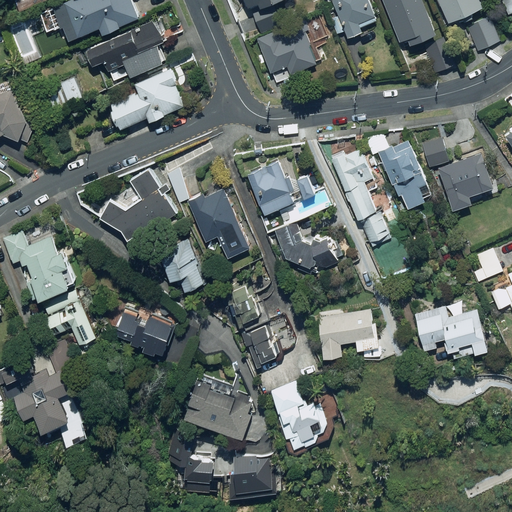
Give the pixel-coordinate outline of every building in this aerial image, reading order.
[(69,0),(42,12),(50,29),(64,24),(70,39),(102,26),(105,33),(144,17),(136,0),(69,0)] [(370,0),(335,0),(348,32),(350,37),(365,31),(363,26),(379,20),(370,0)] [(384,0),(401,40),(408,37),(411,44),(437,33),(424,0),(384,0)] [(440,0),(450,21),(485,6),(482,0),(440,0)] [(85,49),(93,66),(108,60),(117,83),(168,61),(159,41),(164,39),(156,19),(85,49)] [(312,63),(323,57),(315,40),(322,37),(316,25),(310,28),(308,24),(282,36),(279,29),(259,38),(279,83),(314,67),(312,63)] [(455,64),(444,36),(426,43),(438,71),(455,64)] [(149,115),(151,120),(187,104),(171,66),(134,82),(138,91),(111,103),(121,127),(149,115)] [(82,97),(72,76),(43,89),(53,110),(82,97)] [(0,133),(7,130),(23,139),(40,131),(17,86),(0,94),(0,133)] [(378,150),(398,194),(404,191),(409,203),(434,192),(409,136),(378,150)] [(431,165),(438,163),(453,207),(473,201),(470,191),(496,182),(484,147),(452,158),(444,136),(423,143),(431,165)] [(360,145),(352,148),(333,157),(374,244),(393,235),(366,180),(375,176),(360,145)] [(294,177),(285,156),(249,171),(266,212),(318,191),(310,170),(294,177)] [(140,229),(142,232),(178,210),(166,191),(173,187),(168,179),(161,183),(151,166),(132,177),(143,196),(128,205),(110,197),(101,215),(122,225),(129,236),(140,229)] [(181,167),(169,171),(180,199),(191,194),(181,167)] [(189,197),(207,239),(219,233),(229,256),(252,247),(226,187),(208,194),(206,189),(189,197)] [(342,237),(334,240),(329,228),(305,237),(298,219),(277,227),(289,260),(308,271),(348,255),(342,237)] [(13,261),(22,257),(25,263),(29,261),(35,275),(30,276),(39,296),(77,280),(64,249),(60,250),(53,234),(34,242),(27,227),(4,237),(13,261)] [(160,250),(171,277),(181,273),(187,289),(208,280),(191,238),(160,250)] [(483,265),(474,270),(479,280),(506,268),(495,245),(477,253),(483,265)] [(511,302),(511,270),(507,273),(511,282),(494,289),(501,305),(511,301),(511,302)] [(250,292),(246,282),(227,290),(241,322),(264,312),(255,290),(250,292)] [(72,326),(75,332),(71,334),(77,351),(100,342),(97,335),(79,287),(60,294),(45,300),(51,313),(43,316),(50,335),(72,326)] [(450,312),(449,305),(416,313),(425,348),(439,344),(437,335),(445,333),(448,342),(451,356),(489,346),(486,332),(479,305),(450,312)] [(326,354),(343,352),(341,338),(357,336),(359,349),(379,345),(372,307),(320,316),(326,354)] [(179,320),(176,318),(151,310),(147,320),(138,317),(139,313),(125,308),(118,329),(134,334),(132,339),(145,343),(144,346),(156,350),(157,347),(165,350),(168,341),(171,342),(179,320)] [(279,351),(267,322),(251,328),(263,357),(279,351)] [(79,423),(76,416),(65,389),(72,386),(65,371),(78,366),(67,337),(46,345),(57,370),(50,373),(44,360),(30,366),(38,385),(15,395),(24,417),(36,413),(43,430),(63,421),(66,428),(79,423)] [(193,368),(183,395),(191,398),(185,413),(245,435),(261,393),(193,368)] [(308,404),(299,379),(272,388),(292,449),(334,435),(322,399),(308,404)] [(217,459),(191,450),(197,435),(181,429),(171,459),(186,465),(181,481),(217,493),(224,472),(214,468),(217,459)] [(245,493),(245,486),(275,483),(272,455),(258,457),(258,451),(236,454),(238,473),(229,474),(231,495),(245,493)]
